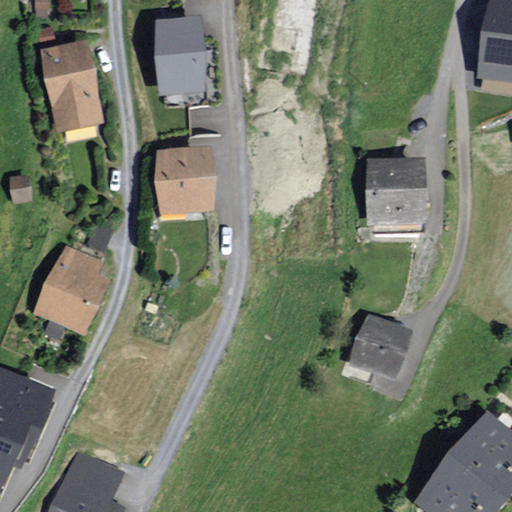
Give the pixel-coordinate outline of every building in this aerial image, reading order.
[(358,0),(266,0),(256,75),(346,88),(358,0)] [(511,0),(493,0),(481,73),(511,78),(511,0)] [(198,20),(157,23),(162,91),(203,88),(198,20)] [(102,120),(86,46),(43,55),(59,130),(102,120)] [(207,147),(160,151),(165,212),(211,208),(207,147)] [(421,220),(420,160),(371,161),(373,221),(421,220)] [(101,265),(69,251),(42,310),(86,329),(106,285),(94,280),(101,265)] [(409,332),(373,318),(355,362),(391,376),(409,332)] [(0,368),(0,488),(12,460),(22,464),(54,392),(0,368)] [(487,511),(511,482),(511,437),(487,417),(422,498),(439,511),(487,511)] [(80,454),(53,511),(119,511),(120,510),(107,503),(121,473),(97,462),(80,454)]
